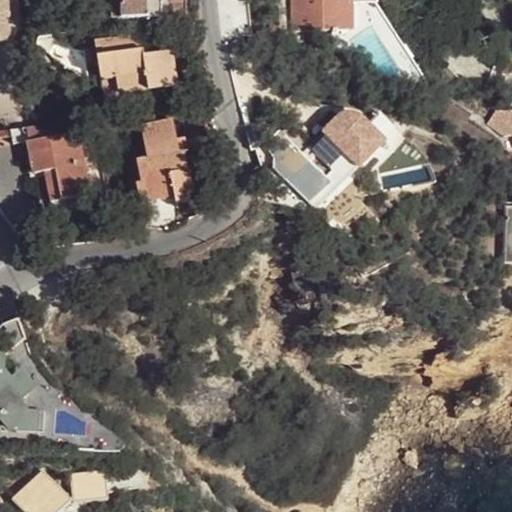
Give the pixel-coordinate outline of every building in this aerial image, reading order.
[(0,0),(0,40),(10,40),(7,0),(0,0)] [(111,0),(112,17),(120,17),(119,0),(111,0)] [(119,0),(120,17),(162,16),(161,0),(119,0)] [(289,0),(290,31),(374,30),(373,0),(289,0)] [(178,87),(171,51),(144,56),(143,50),(140,50),(137,35),(95,43),(105,103),(149,96),(148,91),(178,87)] [(511,111),(495,112),(487,124),(504,136),(511,134),(511,111)] [(310,149),(346,183),(354,175),(385,142),(362,120),(361,119),(360,118),(359,118),(359,117),(357,117),(357,116),(356,115),(355,116),(354,115),(353,115),(352,114),(351,115),(350,115),(349,115),(348,115),(347,115),(346,115),(345,115),(344,115),(343,116),(342,116),(341,117),(340,118),(339,118),(339,119),(338,119),(310,149)] [(62,199),(90,193),(79,132),(94,128),(93,118),(40,125),(27,127),(29,141),(27,141),(33,172),(44,170),(56,168),(62,199)] [(144,180),(147,203),(174,198),(175,203),(195,200),(187,150),(178,151),(176,139),(173,118),(147,123),(151,152),(140,154),(144,180)] [(27,127),(10,129),(11,136),(12,143),(27,141),(29,141),(27,127)] [(10,129),(0,130),(0,137),(11,136),(10,129)] [(185,137),(176,139),(178,151),(187,150),(185,137)] [(354,175),(364,184),(394,152),(385,142),(354,175)] [(291,143),(276,157),(282,164),(277,169),(283,175),(282,176),(303,199),(324,179),(291,143)] [(50,201),(62,199),(56,168),(44,170),(50,201)] [(324,179),(303,199),(309,205),(330,185),(324,179)] [(140,204),(147,203),(144,180),(136,181),(140,204)] [(511,265),(511,209),(505,210),(503,265),(511,265)] [(0,418),(2,417),(15,432),(43,434),(44,413),(29,411),(21,401),(39,386),(24,368),(5,384),(0,377),(0,376),(4,373),(5,357),(0,356),(0,418)] [(83,456),(84,473),(106,472),(106,454),(83,456)] [(12,499),(24,511),(62,511),(71,503),(42,471),(12,499)]
